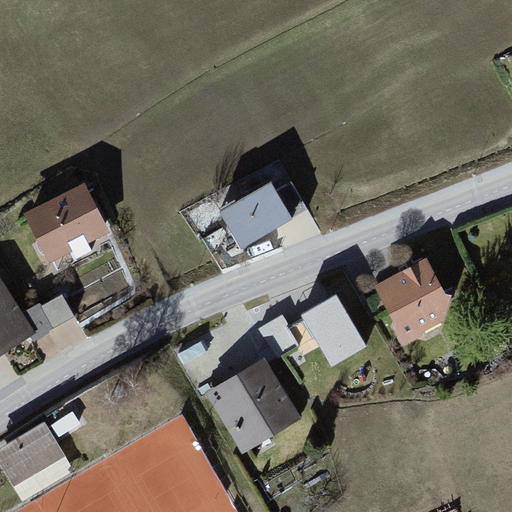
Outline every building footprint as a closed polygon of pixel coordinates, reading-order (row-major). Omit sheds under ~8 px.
[(292,216),(267,179),(219,211),(244,249),(292,216)] [(111,231),(86,180),(26,209),(51,260),(111,231)] [(459,314),(428,256),(372,284),(403,343),(459,314)] [(27,312),(0,270),(0,358),(71,313),(57,292),(27,312)] [(334,296),(300,315),(331,366),(363,347),(334,296)] [(276,354),(299,342),(284,315),(261,328),(276,354)] [(305,416),(264,356),(209,393),(249,453),(305,416)] [(73,468),(44,420),(0,446),(0,460),(23,498),(73,468)]
